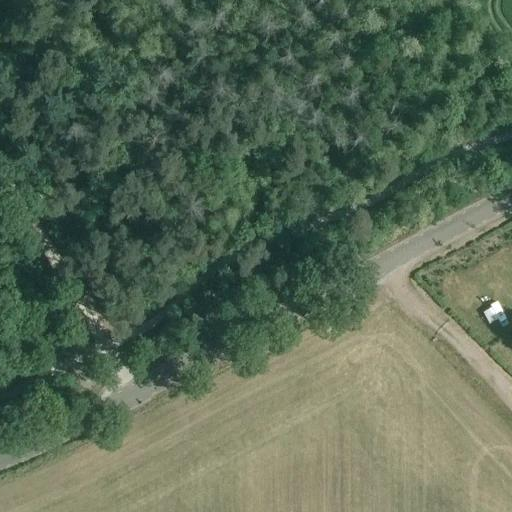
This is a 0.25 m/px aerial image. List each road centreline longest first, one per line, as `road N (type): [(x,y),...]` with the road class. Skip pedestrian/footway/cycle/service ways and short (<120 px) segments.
road 1 (tertiary): [(0,459),(511,197)]
road 2 (track): [(106,346),(0,184)]
road 3 (track): [(511,398),(386,263)]
